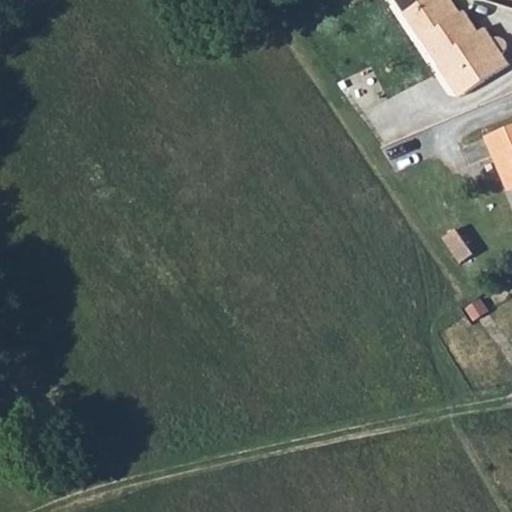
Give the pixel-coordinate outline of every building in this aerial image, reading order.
[(394,0),(403,11),(408,7),(403,0),(394,0)] [(403,0),(408,7),(403,11),(421,38),(431,30),(445,51),(441,53),(466,90),(509,59),(502,49),(505,45),(506,43),(506,40),(505,38),(502,34),(500,33),(497,33),(494,33),(491,34),(484,23),(478,28),(474,31),(469,24),(473,21),(463,7),(459,10),(452,0),(403,0)] [(478,28),(473,21),(469,24),(474,31),(478,28)] [(431,30),(421,38),(460,94),(466,90),(441,53),(445,51),(431,30)] [(511,115),(485,127),(508,180),(511,178),(511,115)]
